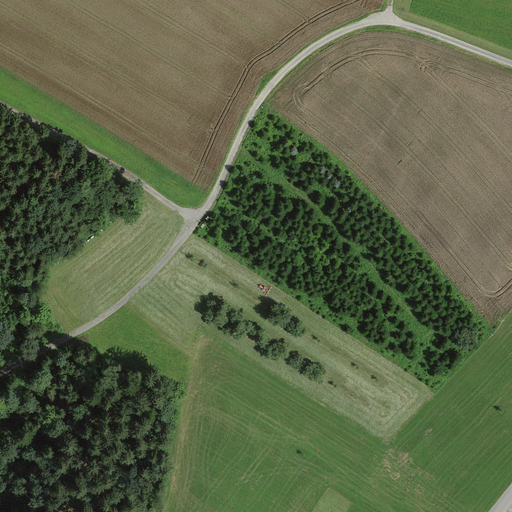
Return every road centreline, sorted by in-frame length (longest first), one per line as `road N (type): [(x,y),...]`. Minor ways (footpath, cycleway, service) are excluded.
road 1 (track): [(511,63),(388,20),(322,41),(263,94),(195,222)]
road 2 (track): [(195,222),(125,302),(0,374)]
road 3 (track): [(195,222),(112,163),(0,101)]
